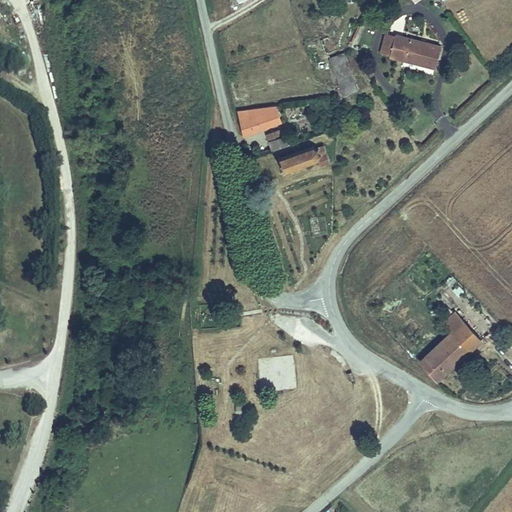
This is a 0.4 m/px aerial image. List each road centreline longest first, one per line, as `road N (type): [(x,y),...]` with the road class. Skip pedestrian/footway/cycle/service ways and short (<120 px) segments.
road 1 (unclassified): [(16,511),(37,466),(55,382),(71,219),(32,33),(11,0)]
road 2 (unclassified): [(200,0),(258,273),(284,299),(329,297)]
road 3 (residential): [(329,297),(329,275),(348,237),(511,87)]
road 4 (unclassified): [(307,511),(428,393)]
road 5 (unclassified): [(329,297),(345,338),(428,393)]
